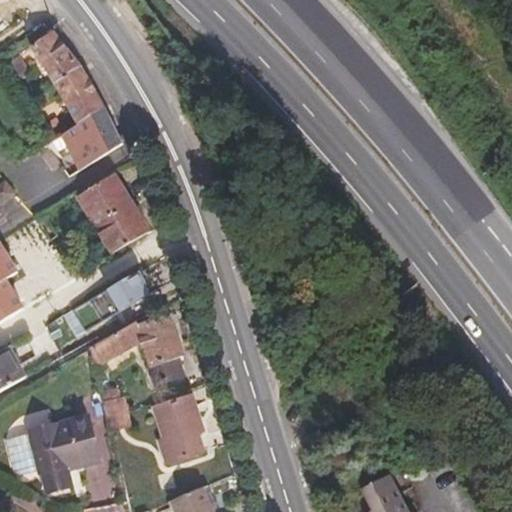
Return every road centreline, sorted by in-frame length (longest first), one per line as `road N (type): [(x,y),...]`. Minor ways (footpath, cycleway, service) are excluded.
road 1 (secondary): [(281,511),(165,151),(73,0)]
road 2 (trunk): [(197,0),(341,153),(511,365)]
road 3 (trunk): [(511,285),(383,117),(273,0)]
